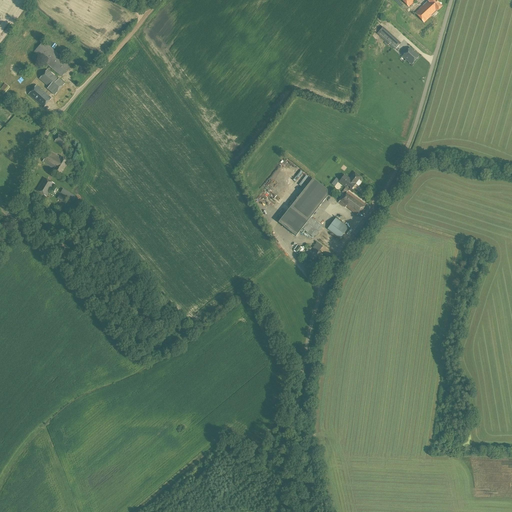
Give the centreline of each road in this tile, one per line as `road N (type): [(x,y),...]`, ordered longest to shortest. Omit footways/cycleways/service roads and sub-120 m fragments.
road 1 (unclassified): [(278,511),(318,305),(393,181),(451,0)]
road 2 (unclassified): [(0,237),(21,206),(51,127),(100,69)]
